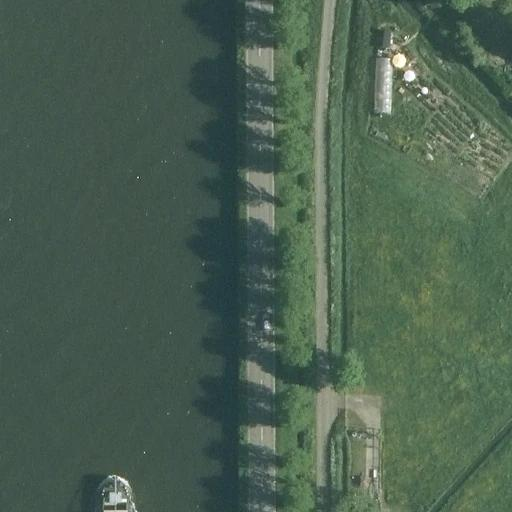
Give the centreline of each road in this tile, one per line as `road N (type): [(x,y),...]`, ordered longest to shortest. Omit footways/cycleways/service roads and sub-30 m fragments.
road 1 (unclassified): [(328,0),(324,511)]
road 2 (tertiary): [(264,0),(267,511)]
